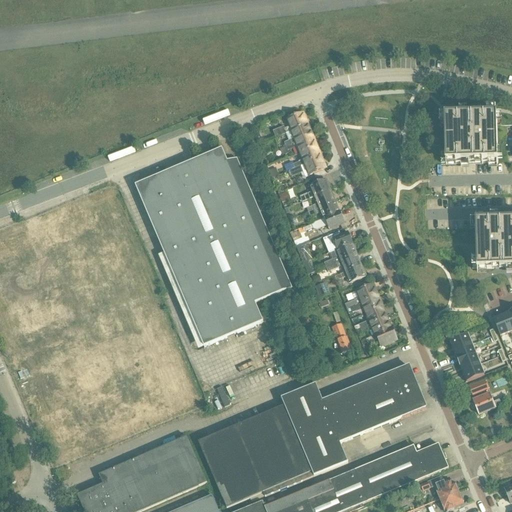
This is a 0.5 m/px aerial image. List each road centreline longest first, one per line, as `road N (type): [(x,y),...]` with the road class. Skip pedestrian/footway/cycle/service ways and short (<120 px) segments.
road 1 (residential): [(469,462),(317,89)]
road 2 (residential): [(0,212),(317,89)]
road 3 (residential): [(317,89),(364,77),(428,75),(511,94)]
road 4 (unclassified): [(48,491),(0,378)]
